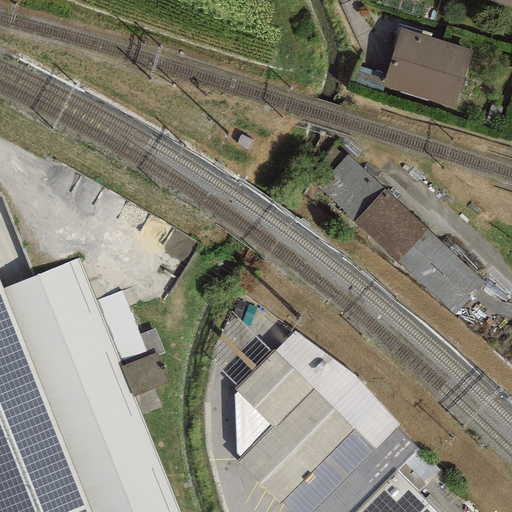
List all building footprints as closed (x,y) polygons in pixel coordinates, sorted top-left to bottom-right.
[(472,51),(400,29),(382,87),(454,109),(472,51)] [(240,134),(236,143),(247,149),(252,140),(240,134)] [(487,283),(361,167),(330,201),(456,317),(487,283)] [(177,511),(76,260),(2,290),(0,284),(0,511),(177,511)] [(291,511),(354,511),(395,472),(418,449),(396,428),(399,424),(355,377),(294,330),(233,389),(236,392),(233,395),(235,454),(239,458),(236,461),(279,504),(281,502),(291,511)] [(435,511),(395,472),(354,511),(435,511)]
